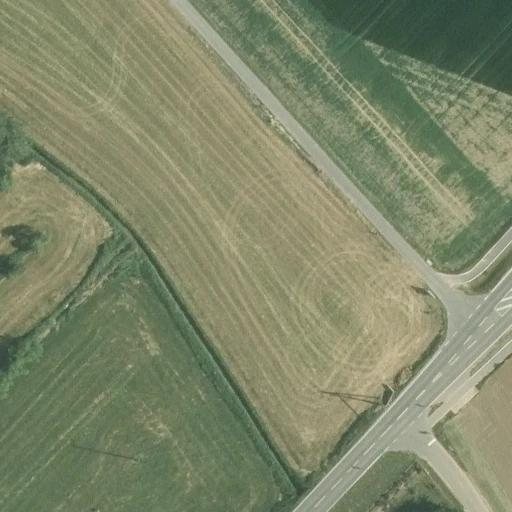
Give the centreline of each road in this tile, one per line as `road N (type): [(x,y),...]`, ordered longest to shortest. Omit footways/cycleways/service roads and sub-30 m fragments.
road 1 (unclassified): [(479,333),(175,0)]
road 2 (secondary): [(402,413),(310,511)]
road 3 (unclassified): [(402,413),(478,511)]
